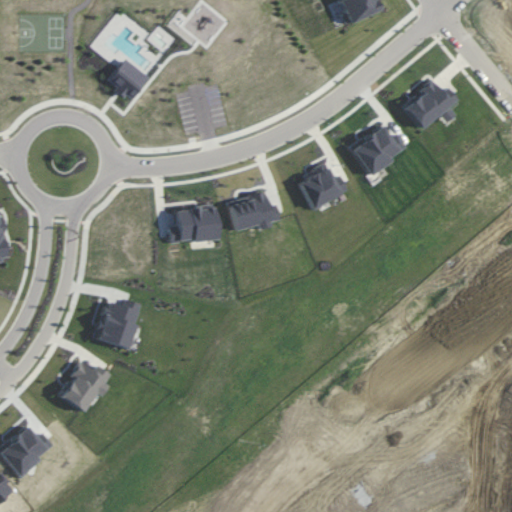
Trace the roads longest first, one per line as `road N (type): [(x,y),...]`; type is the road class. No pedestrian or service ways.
road 1 (residential): [(442,13),(511,101),(503,380),(511,373)]
road 2 (residential): [(442,13),(343,99),(279,140),(186,167),(113,170)]
road 3 (residential): [(58,212),(100,198),(113,170),(106,139),(81,119),(49,119),(18,154),(22,185),(58,212)]
road 4 (residential): [(0,392),(43,344),(60,307),(73,212)]
road 5 (residential): [(48,209),(36,296),(0,357)]
